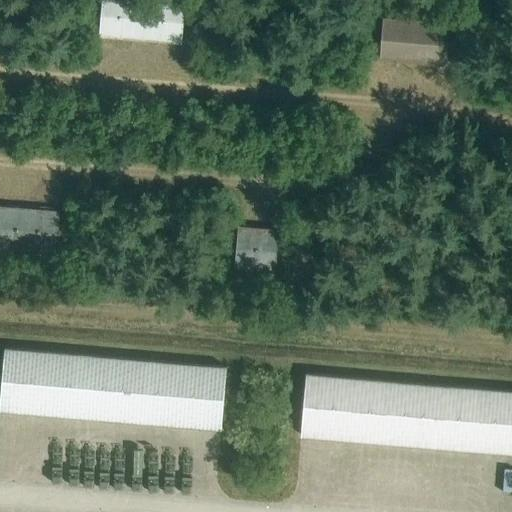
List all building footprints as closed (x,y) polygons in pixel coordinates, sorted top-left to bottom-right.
[(176,42),(181,42),(184,2),(158,0),(102,0),(99,35),(104,35),(108,36),(112,36),(124,37),(132,38),(148,39),(156,40),(168,41),(173,41),(176,42)] [(382,33),(381,45),(380,53),(380,59),(396,60),(404,61),(413,62),(444,64),(445,59),(446,51),(447,38),(447,30),(448,25),(416,22),(383,19),(383,25),(382,33)] [(0,247),(56,252),(59,212),(57,212),(55,212),(47,211),(35,210),(27,210),(10,208),(2,207),(0,207),(0,247)] [(251,229),(243,228),(238,228),(235,267),(274,271),(278,231),(272,230),(268,230),(264,230),(257,229),(251,229)] [(222,363),(2,345),(0,367),(0,408),(217,426),(222,363)] [(511,388),(302,371),(297,433),(511,451),(511,388)]
